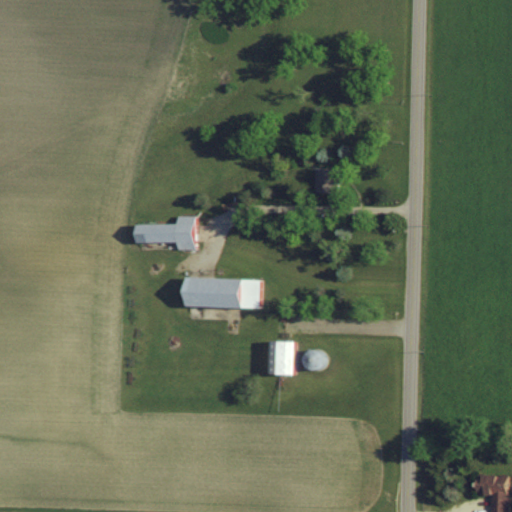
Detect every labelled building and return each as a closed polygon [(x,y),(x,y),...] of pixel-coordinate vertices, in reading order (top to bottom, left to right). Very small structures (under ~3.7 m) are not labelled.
[(320,191),(342,192),(342,167),(321,167),(320,191)] [(184,241),(184,248),(204,248),(203,214),(184,214),(184,222),(142,223),(142,242),(184,241)] [(269,307),(270,278),(198,276),(197,305),(269,307)] [(303,340),(278,339),(276,373),(302,374),(303,340)] [(511,511),(511,481),(505,482),(505,473),(491,473),(490,481),(484,481),(484,492),(495,492),(494,506),(474,506),(474,511),(511,511)]
